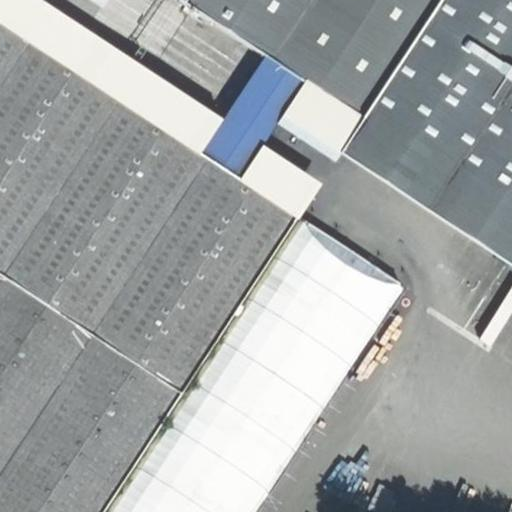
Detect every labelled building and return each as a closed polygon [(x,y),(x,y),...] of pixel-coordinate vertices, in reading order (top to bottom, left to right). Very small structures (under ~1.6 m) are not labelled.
[(0,0),(0,23),(207,159),(219,141),(3,0),(0,0)] [(176,0),(271,61),(301,80),(359,117),(363,120),(405,57),(440,0),(176,0)] [(511,0),(454,0),(457,2),(417,64),(405,57),(363,120),(346,147),(458,220),(456,223),(511,259),(511,0)] [(454,0),(440,0),(405,57),(417,64),(457,2),(454,0)] [(297,218),(293,216),(237,178),(207,159),(0,23),(0,275),(181,395),(297,218)] [(249,160),(289,98),(301,80),(271,61),(219,141),(207,159),(237,178),(249,160)] [(346,136),(359,117),(301,80),(289,98),(346,136)] [(306,197),(249,160),(237,178),(293,216),(306,197)] [(256,511),(404,288),(297,218),(181,395),(104,511),(256,511)] [(104,511),(181,395),(0,275),(0,511),(104,511)]
